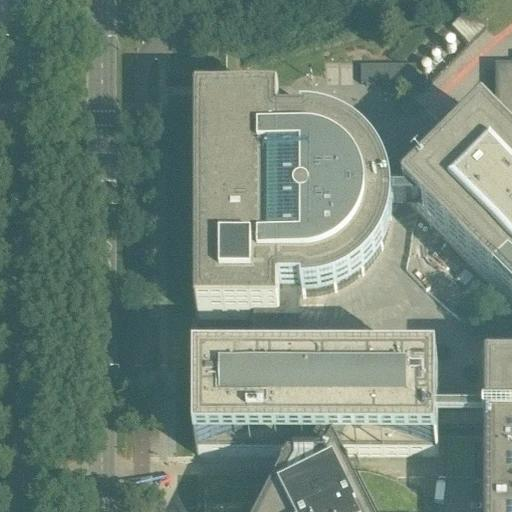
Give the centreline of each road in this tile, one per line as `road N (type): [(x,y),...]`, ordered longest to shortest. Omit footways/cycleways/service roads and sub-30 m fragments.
road 1 (secondary): [(102,511),(101,0)]
road 2 (secondary): [(23,0),(23,511)]
